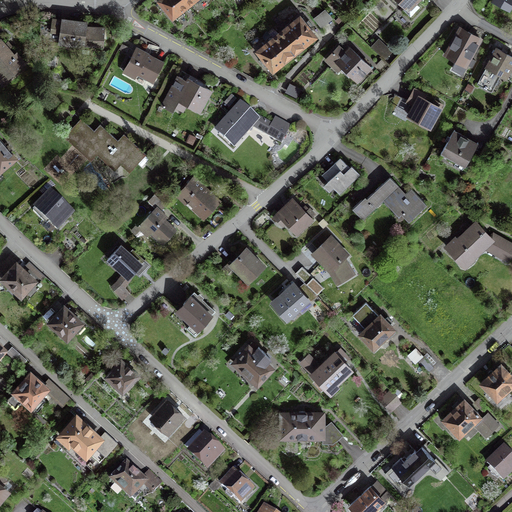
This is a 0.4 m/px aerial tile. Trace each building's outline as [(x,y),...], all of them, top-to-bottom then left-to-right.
[(159,0),(158,1),(174,22),(191,8),(184,0),(159,0)] [(184,0),(191,8),(201,0),(184,0)] [(425,0),(388,0),(407,18),(425,0)] [(277,33),(295,55),(316,37),(299,16),(277,33)] [(106,25),(60,22),(58,48),(104,52),(106,25)] [(480,39),(461,28),(446,55),(466,65),(480,39)] [(295,55),(277,33),(254,52),(271,74),(295,55)] [(378,40),(372,47),(385,59),(391,52),(378,40)] [(25,67),(0,41),(0,83),(4,88),(25,67)] [(511,67),(511,56),(497,48),(486,67),(487,68),(478,84),(484,87),(487,88),(489,90),(500,71),(508,75),(511,67)] [(372,71),(347,49),(331,68),(356,89),(372,71)] [(166,66),(136,50),(122,76),(152,92),(166,66)] [(210,93),(179,78),(166,103),(197,119),(210,93)] [(442,110),(417,96),(404,119),(430,133),(442,110)] [(292,128),(238,106),(212,136),(234,154),(255,133),(282,147),(292,128)] [(94,131),(81,118),(64,137),(91,162),(97,156),(115,171),(121,165),(130,173),(147,155),(126,136),(124,134),(118,141),(102,126),(100,124),(94,131)] [(479,146),(453,131),(438,157),(463,172),(479,146)] [(23,169),(0,142),(0,183),(2,187),(23,169)] [(357,183),(335,160),(314,181),(336,204),(357,183)] [(388,178),(351,211),(363,224),(385,205),(407,229),(429,209),(412,191),(406,197),(388,178)] [(223,205),(193,180),(176,200),(205,225),(223,205)] [(77,220),(49,193),(30,212),(58,239),(77,220)] [(293,200),(273,218),(295,241),(314,223),(293,200)] [(180,235),(156,210),(137,229),(162,253),(180,235)] [(455,237),(446,246),(464,265),(466,263),(466,264),(473,257),(473,256),(488,243),(499,249),(497,253),(508,260),(511,252),(511,244),(494,234),(490,237),(477,222),(458,240),(455,237)] [(69,237),(59,245),(68,255),(78,247),(69,237)] [(329,237),(310,256),(334,292),(358,280),(349,258),(329,237)] [(144,270),(118,246),(102,263),(128,287),(144,270)] [(267,272),(244,249),(226,267),(250,290),(267,272)] [(37,286),(14,263),(0,277),(0,285),(20,304),(37,286)] [(312,312),(291,286),(269,304),(290,330),(312,312)] [(214,317),(188,294),(169,315),(195,338),(214,317)] [(83,328),(60,306),(40,325),(63,348),(83,328)] [(398,334),(380,315),(355,337),(373,356),(398,334)] [(14,346),(8,351),(22,365),(27,359),(14,346)] [(274,371),(245,346),(227,368),(256,392),(274,371)] [(354,372),(333,351),(308,376),(329,397),(354,372)] [(434,367),(424,356),(418,361),(427,373),(434,367)] [(138,378),(117,358),(96,380),(117,400),(138,378)] [(511,376),(501,365),(494,372),(493,371),(489,375),(490,376),(483,382),(497,398),(507,389),(508,389),(508,390),(509,390),(510,390),(511,390),(511,389),(511,376)] [(48,393),(26,374),(7,396),(28,415),(48,393)] [(401,401),(390,389),(379,399),(390,411),(401,401)] [(479,397),(474,402),(483,411),(488,406),(479,397)] [(476,412),(464,399),(444,419),(453,428),(453,431),(455,434),(458,434),(459,435),(474,422),(487,436),(498,425),(487,413),(482,419),(479,416),(480,416),(478,414),(479,413),(477,411),(476,412)] [(186,420),(165,401),(147,422),(168,441),(186,420)] [(104,444),(73,415),(49,440),(80,469),(104,444)] [(323,416),(278,416),(278,446),(323,446),(323,416)] [(223,459),(201,437),(181,458),(203,479),(223,459)] [(435,468),(415,447),(388,472),(407,493),(435,468)] [(511,477),(511,460),(502,451),(484,470),(502,488),(511,477)] [(147,488),(124,465),(106,484),(129,506),(147,488)] [(240,511),(256,496),(232,474),(215,492),(236,511),(240,511)] [(0,508),(14,493),(0,480),(0,508)] [(371,484),(345,509),(347,511),(379,511),(389,503),(371,484)]
